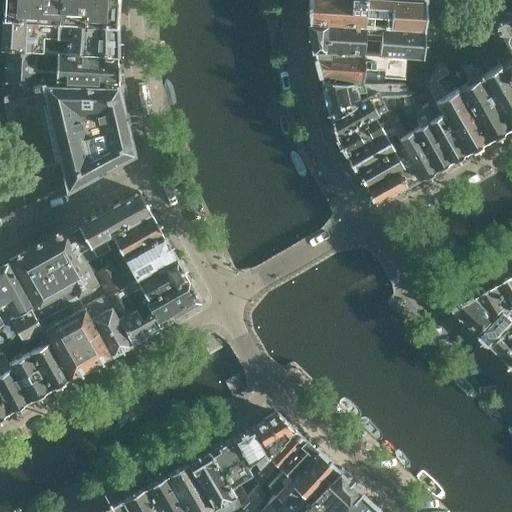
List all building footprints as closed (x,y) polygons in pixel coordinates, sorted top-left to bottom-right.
[(115,24),(116,0),(3,0),(3,18),(115,24)] [(423,27),(424,0),(308,0),(309,20),(420,26),(423,27)] [(3,18),(0,47),(34,49),(58,51),(116,54),(115,45),(115,24),(3,18)] [(511,18),(505,23),(503,22),(495,26),(498,31),(499,30),(511,31),(511,32),(511,18)] [(358,52),(359,36),(375,37),(374,53),(399,54),(418,55),(420,26),(309,20),(314,50),(358,52)] [(511,122),(511,82),(502,64),(491,71),(486,61),(497,55),(482,30),(469,58),(507,126),(511,122)] [(511,32),(511,31),(499,30),(509,49),(511,48),(511,50),(511,58),(508,60),(505,54),(499,58),(502,64),(511,82),(511,32)] [(117,84),(116,74),(116,54),(58,51),(57,71),(33,69),(34,49),(0,47),(0,53),(7,54),(7,67),(0,66),(0,82),(4,82),(6,82),(117,84)] [(398,77),(399,54),(374,53),(358,52),(314,50),(321,79),(381,82),(381,77),(398,77)] [(507,126),(469,58),(440,57),(442,60),(450,75),(459,71),(466,84),(458,89),(485,138),(507,126)] [(485,138),(458,89),(448,95),(440,80),(450,75),(442,60),(429,87),(442,113),(463,151),(485,138)] [(331,116),(376,90),(379,96),(394,88),(400,89),(408,90),(407,83),(381,82),(321,79),(331,116)] [(132,152),(128,131),(117,84),(6,82),(10,99),(3,100),(3,101),(10,134),(1,136),(8,166),(17,164),(19,171),(61,162),(67,187),(132,152)] [(336,136),(379,110),(376,102),(382,99),(385,106),(391,102),(392,104),(398,100),(400,89),(394,88),(379,96),(376,90),(331,116),(336,136)] [(449,159),(421,107),(414,90),(408,90),(400,89),(398,100),(408,120),(415,116),(420,125),(413,129),(434,167),(449,159)] [(434,167),(413,129),(407,133),(392,104),(391,102),(385,106),(381,108),(392,126),(401,143),(405,150),(411,160),(420,175),(434,167)] [(463,151),(442,113),(436,117),(429,103),(421,107),(449,159),(463,151)] [(346,152),(392,126),(381,108),(379,110),(336,136),(346,152)] [(356,169),(395,146),(401,143),(392,126),(346,152),(356,169)] [(397,168),(411,160),(405,150),(399,153),(395,146),(356,169),(366,185),(397,168)] [(420,175),(411,160),(397,168),(406,183),(420,175)] [(396,189),(406,183),(397,168),(366,185),(375,201),(386,195),(388,199),(399,193),(396,189)] [(90,246),(109,236),(151,213),(138,191),(78,224),(90,246)] [(118,260),(163,235),(151,213),(109,236),(117,251),(114,253),(118,260)] [(110,352),(85,307),(80,297),(76,290),(96,279),(93,274),(80,252),(90,246),(78,224),(6,262),(43,329),(69,376),(110,352)] [(105,296),(175,256),(163,235),(118,260),(122,267),(129,263),(132,269),(119,277),(111,264),(93,274),(96,279),(105,296)] [(146,302),(187,279),(175,256),(105,296),(118,318),(146,302)] [(43,329),(6,262),(0,265),(0,348),(2,351),(3,354),(23,342),(22,340),(38,331),(43,329)] [(511,277),(501,283),(511,302),(511,277)] [(202,305),(200,301),(187,279),(146,302),(159,324),(170,318),(173,322),(202,305)] [(511,302),(501,283),(479,296),(498,316),(511,302)] [(130,341),(118,318),(105,296),(85,307),(110,352),(130,341)] [(498,316),(479,296),(457,309),(454,304),(450,306),(453,312),(478,335),(481,332),(482,333),(498,316)] [(159,324),(146,302),(118,318),(130,341),(159,324)] [(495,344),(511,325),(511,318),(510,317),(511,314),(511,302),(498,316),(482,333),(495,344)] [(505,353),(511,345),(511,325),(495,344),(505,353)] [(69,376),(43,329),(38,331),(42,339),(39,341),(41,344),(28,351),(48,387),(69,376)] [(8,363),(3,354),(2,351),(0,352),(0,371),(1,373),(0,372),(0,396),(7,411),(28,399),(8,363)] [(48,387),(28,351),(8,363),(28,399),(48,387)] [(270,453),(294,428),(279,413),(273,413),(253,424),(270,453)] [(270,453),(253,424),(231,437),(245,461),(244,463),(249,472),(250,473),(270,453)] [(274,492),(315,448),(294,428),(270,453),(250,473),(257,485),(258,486),(269,475),(266,472),(276,461),(282,468),(267,486),(274,492)] [(236,479),(249,472),(244,463),(245,461),(231,437),(209,450),(245,511),(254,511),(266,500),(258,486),(257,485),(246,495),(236,479)] [(294,511),(296,511),(337,469),(315,448),(274,492),(266,500),(254,511),(274,511),(278,508),(275,506),(281,499),(294,511)] [(245,511),(209,450),(188,462),(215,511),(245,511)] [(215,511),(188,462),(167,474),(188,511),(197,511),(205,508),(204,511),(215,511)] [(336,511),(358,489),(337,469),(296,511),(336,511)] [(188,511),(167,474),(145,487),(159,511),(188,511)] [(159,511),(145,487),(123,499),(130,511),(159,511)] [(377,511),(380,510),(358,489),(336,511),(377,511)] [(130,511),(123,499),(101,511),(130,511)]
